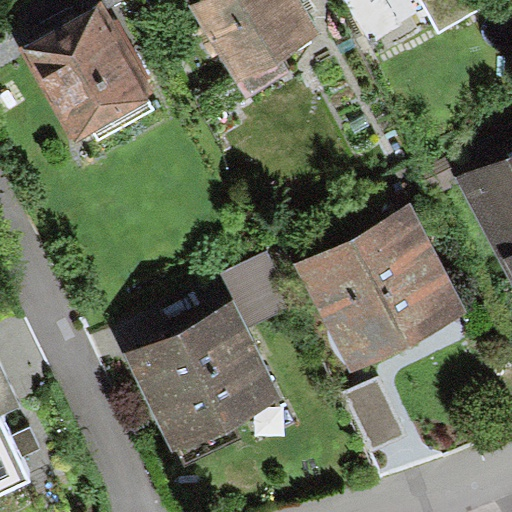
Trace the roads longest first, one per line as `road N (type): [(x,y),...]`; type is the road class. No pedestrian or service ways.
road 1 (residential): [(134,511),(0,218)]
road 2 (residential): [(343,511),(511,460)]
